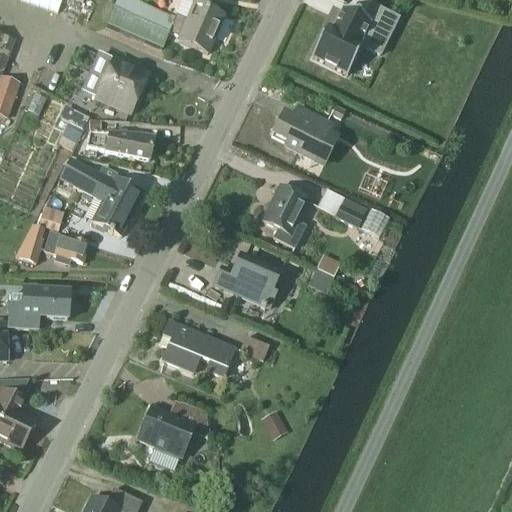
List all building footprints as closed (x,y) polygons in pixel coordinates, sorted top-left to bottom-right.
[(207,55),(224,18),(195,5),(188,21),(176,16),(175,19),(131,0),(118,0),(108,25),(162,49),(169,34),(180,39),(178,42),(207,55)] [(327,29),(312,61),(345,76),(358,48),(380,59),(399,20),(370,6),(362,21),(341,12),(332,31),(327,29)] [(0,119),(6,122),(19,85),(1,78),(15,42),(0,36),(0,119)] [(147,77),(111,62),(109,66),(105,64),(99,77),(103,79),(95,99),(130,114),(147,77)] [(83,131),(88,118),(66,108),(61,120),(83,131)] [(284,148),(315,164),(333,128),(297,111),(292,120),(283,115),(273,135),(287,142),(284,148)] [(59,146),(72,151),(81,131),(68,126),(59,146)] [(86,150),(105,154),(149,164),(153,139),(137,137),(108,136),(88,136),(86,150)] [(112,183),(69,161),(58,184),(100,205),(91,224),(120,240),(144,195),(113,180),(112,183)] [(279,187),(260,224),(276,232),(272,241),(294,252),(306,230),(298,225),(310,203),(279,187)] [(357,232),(364,219),(340,208),(334,220),(357,232)] [(42,211),(37,229),(44,232),(56,235),(62,216),(47,212),(42,211)] [(32,228),(14,261),(16,261),(36,267),(41,252),(42,242),(44,232),(37,229),(32,228)] [(43,254),(55,259),(53,264),(63,267),(65,260),(83,265),(89,245),(49,234),(46,244),(43,254)] [(274,295),(283,272),(241,254),(232,274),(222,269),(214,288),(270,313),(277,296),(274,295)] [(7,330),(37,331),(37,319),(67,321),(68,294),(22,291),(22,297),(9,296),(7,330)] [(227,371),(235,351),(168,323),(162,339),(170,342),(162,363),(193,376),(199,360),(210,364),(206,373),(223,380),(226,371),(227,371)] [(262,364),(269,348),(245,340),(239,354),(262,364)] [(0,443),(4,446),(5,444),(20,451),(34,424),(17,416),(24,403),(18,400),(27,382),(0,382),(0,443)] [(151,411),(137,444),(153,450),(153,452),(147,465),(173,475),(178,462),(179,461),(182,462),(193,435),(208,442),(206,415),(181,404),(175,420),(151,411)] [(288,434),(278,417),(263,425),(273,442),(288,434)] [(90,499),(83,511),(138,511),(142,505),(113,491),(106,506),(105,506),(90,499)]
